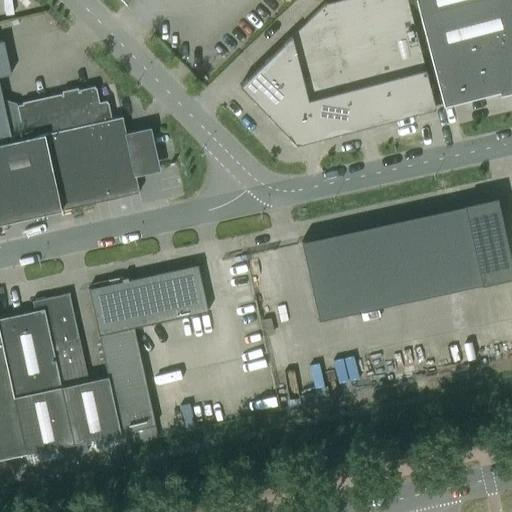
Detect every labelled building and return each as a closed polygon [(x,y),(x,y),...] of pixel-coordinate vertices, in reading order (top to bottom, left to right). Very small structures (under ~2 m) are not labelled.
[(324,4),(239,86),(295,144),(318,138),(317,136),(435,106),(407,0),(337,0),(324,3),(324,4)] [(500,96),(511,93),(511,0),(415,0),(443,107),(499,93),(500,96)] [(0,144),(23,139),(16,105),(5,102),(3,102),(0,88),(0,76),(10,74),(3,40),(0,40),(0,144)] [(112,121),(111,119),(108,102),(99,104),(96,88),(16,105),(23,139),(112,121)] [(112,121),(23,139),(0,144),(0,223),(139,193),(122,116),(111,119),(112,121)] [(301,241),(301,242),(318,320),(481,283),(481,284),(511,277),(511,270),(496,197),(463,205),(464,205),(301,241)] [(122,281),(88,288),(88,289),(98,335),(99,340),(107,376),(120,433),(155,425),(133,327),(207,311),(197,265),(197,264),(128,279),(127,277),(121,278),(122,281)] [(34,310),(0,317),(0,335),(26,453),(73,442),(120,433),(107,376),(87,381),(68,293),(31,301),(34,310)] [(0,458),(26,453),(0,335),(0,458)]
